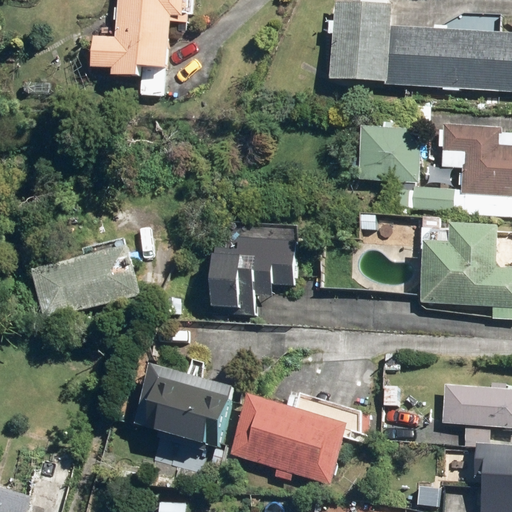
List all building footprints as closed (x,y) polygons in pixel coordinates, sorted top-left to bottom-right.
[(99,38),(98,68),(121,69),(120,77),(144,78),(143,96),(170,97),(171,69),(175,69),(177,24),(198,25),(199,0),(123,0),(122,39),(99,38)] [(401,9),(340,5),(336,81),(511,90),(511,36),(400,30),(401,9)] [(382,109),(380,127),(367,126),(363,181),(424,186),(428,131),(435,132),(437,110),(417,108),(417,112),(382,109)] [(467,170),(465,194),(511,196),(511,135),(506,135),(506,130),(453,126),(452,133),(444,133),(443,148),(449,148),(448,169),(467,170)] [(505,226),(457,226),(457,231),(425,231),(424,248),(429,248),(428,306),(495,308),(495,322),(511,322),(511,233),(505,233),(505,226)] [(221,283),(252,284),(253,273),(282,275),(282,269),(298,270),(300,242),(245,239),(244,252),(223,251),(221,283)] [(137,248),(40,275),(52,319),(149,294),(137,248)] [(217,383),(157,365),(140,425),(223,451),(242,391),(217,383)] [(511,391),(450,389),(449,425),(470,426),(469,448),(481,449),(480,478),(487,479),(485,511),(511,511),(511,448),(493,447),(493,438),(494,429),(511,430),(511,391)] [(291,406),(255,395),(238,456),(335,483),(347,439),(367,444),(375,415),(323,401),(294,393),(291,406)] [(36,511),(40,501),(0,490),(0,511),(36,511)]
